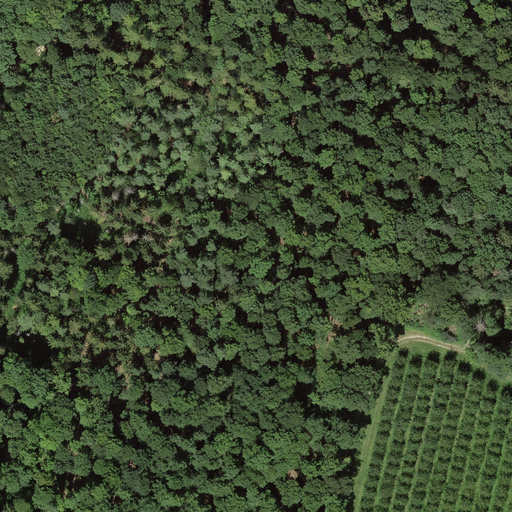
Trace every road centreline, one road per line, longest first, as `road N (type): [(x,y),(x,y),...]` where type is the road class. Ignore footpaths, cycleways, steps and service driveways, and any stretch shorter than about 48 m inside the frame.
road 1 (track): [(250,0),(88,511)]
road 2 (track): [(336,511),(354,409),(381,344),(411,333),(464,348),(511,374)]
road 3 (track): [(464,348),(463,274),(473,221),(511,165)]
